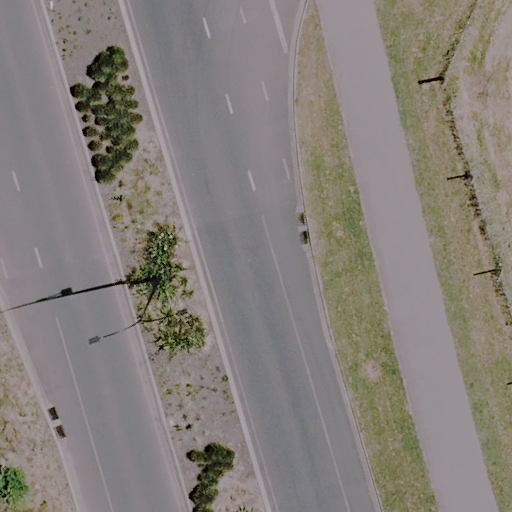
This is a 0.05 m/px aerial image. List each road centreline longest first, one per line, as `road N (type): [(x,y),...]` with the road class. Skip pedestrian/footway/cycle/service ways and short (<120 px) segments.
road 1 (secondary): [(212,58),(318,511)]
road 2 (secondary): [(121,511),(4,76)]
